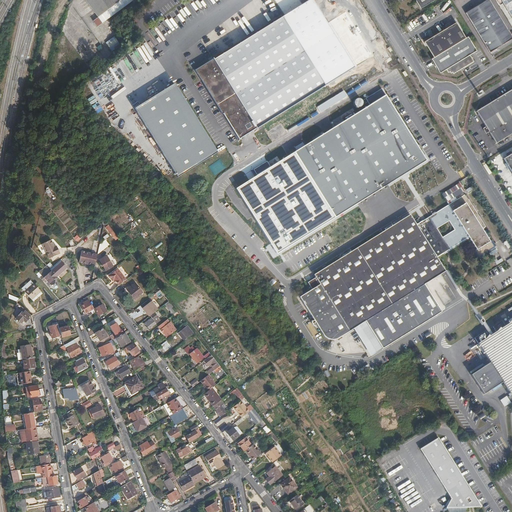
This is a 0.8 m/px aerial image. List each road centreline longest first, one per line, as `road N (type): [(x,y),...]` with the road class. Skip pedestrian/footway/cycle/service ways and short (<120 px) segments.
road 1 (residential): [(244,469),(97,284),(69,301)]
road 2 (residential): [(69,301),(37,319),(71,511)]
road 3 (residential): [(69,301),(154,511)]
